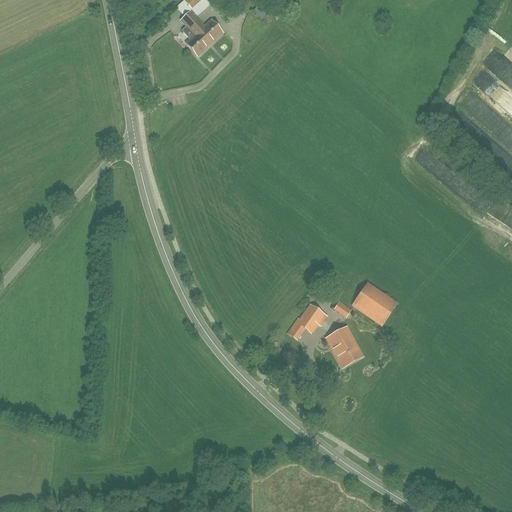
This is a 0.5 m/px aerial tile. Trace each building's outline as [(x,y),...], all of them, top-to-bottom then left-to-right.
[(212,0),(187,0),(185,2),(184,2),(176,9),(184,18),(190,13),(192,11),(198,18),(215,3),(212,0)] [(194,36),(186,44),(197,56),(222,34),(210,21),(204,27),(190,13),(184,18),(181,21),(194,36)] [(511,97),(486,75),(478,84),(511,114),(511,97)] [(350,303),(381,322),(396,300),(364,280),(350,303)] [(352,311),(349,309),(345,306),(340,303),(335,311),(339,314),(347,319),(352,311)] [(309,306),(299,321),(297,320),(287,334),(296,341),(304,330),(311,334),(323,316),(309,306)] [(362,358),(346,328),(339,332),(340,334),(335,337),(334,335),(326,339),(342,369),(362,358)]
